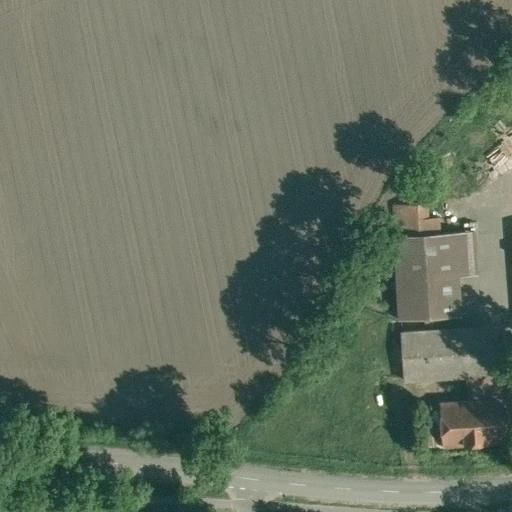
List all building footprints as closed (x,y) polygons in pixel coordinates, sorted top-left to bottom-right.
[(422,203),(393,204),(394,225),(423,223),(422,203)] [(467,230),(398,233),(402,317),(462,314),(460,274),(469,274),(467,230)] [(504,324),(403,330),(406,379),(486,374),(506,373),(507,372),(504,324)] [(506,373),(486,374),(487,398),(507,396),(506,373)] [(487,398),(443,400),(446,445),(474,443),(511,441),(509,396),(487,398)]
